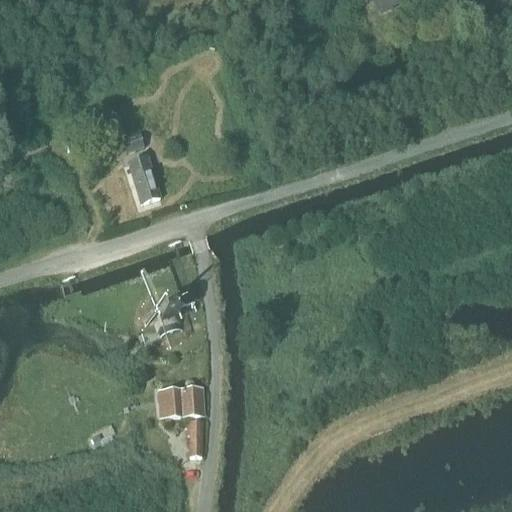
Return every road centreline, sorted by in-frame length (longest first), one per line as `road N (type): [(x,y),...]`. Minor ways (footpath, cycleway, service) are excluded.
road 1 (unclassified): [(191,223),(511,118)]
road 2 (unclassified): [(204,511),(213,354),(191,223)]
road 3 (unclassified): [(0,288),(191,223)]
